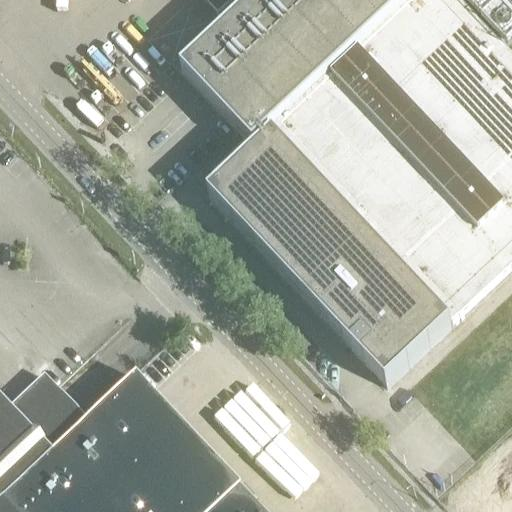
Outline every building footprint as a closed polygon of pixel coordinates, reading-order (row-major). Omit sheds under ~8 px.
[(249,150),(217,180),(224,187),(208,202),(387,391),(432,349),(433,350),(511,276),(511,62),(453,0),(264,0),(182,78),(249,150)] [(199,0),(219,21),(240,0),(199,0)] [(0,505),(1,505),(85,425),(55,393),(44,382),(57,370),(0,309),(0,505)] [(1,505),(0,505),(0,511),(258,511),(133,380),(85,425),(1,505)] [(511,511),(511,469),(487,494),(504,511),(511,511)]
